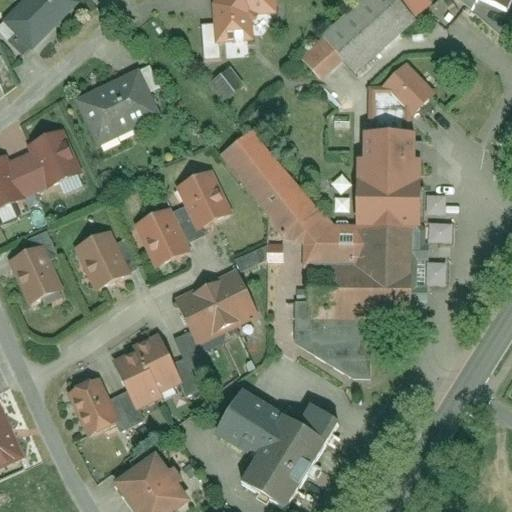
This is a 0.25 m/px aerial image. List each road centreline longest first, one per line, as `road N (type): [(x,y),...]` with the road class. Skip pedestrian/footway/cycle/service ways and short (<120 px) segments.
road 1 (residential): [(0,323),(91,511)]
road 2 (secondary): [(386,511),(464,382)]
